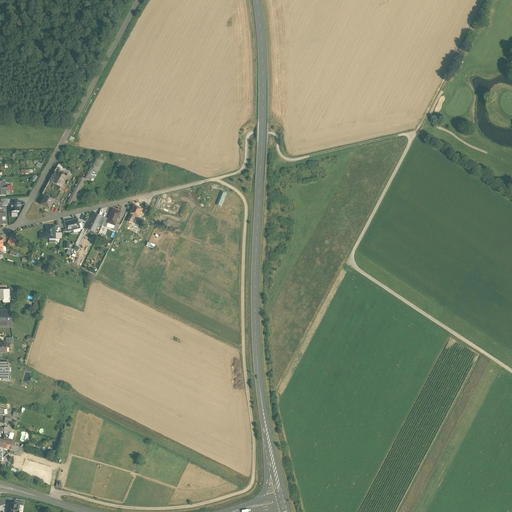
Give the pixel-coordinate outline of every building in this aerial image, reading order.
[(91,171),(97,174),(104,160),(98,157),(91,171)] [(61,171),(57,169),(43,195),(46,197),(54,201),(53,203),(56,205),(73,174),(63,168),(61,171)] [(87,180),(92,183),(97,174),(91,171),(90,170),(85,180),(87,180)] [(80,182),(74,192),(79,194),(85,184),(80,182)] [(46,197),(42,205),(49,210),(53,203),(54,201),(46,197)] [(20,202),(10,203),(11,212),(17,212),(19,212),(19,205),(20,205),(20,202)] [(139,218),(143,210),(135,206),(127,222),(132,224),(135,217),(139,218)] [(109,219),(108,223),(115,226),(116,224),(120,213),(113,210),(109,219)] [(102,218),(94,214),(87,229),(95,232),(99,225),(102,218)] [(139,218),(135,217),(132,224),(139,228),(143,220),(139,218)] [(65,223),(68,232),(80,229),(79,224),(78,220),(65,223)] [(55,233),(55,227),(46,228),(46,234),(40,234),(41,239),(49,239),(55,239),(55,233)] [(4,290),(1,290),(0,290),(0,300),(1,300),(1,303),(4,303),(8,303),(9,303),(9,300),(9,299),(8,299),(8,290),(4,290)] [(10,310),(3,310),(3,316),(0,315),(0,326),(7,327),(7,321),(8,321),(8,319),(7,319),(7,316),(10,316),(10,310)] [(0,363),(0,380),(6,380),(7,372),(8,372),(8,364),(6,364),(0,363)] [(4,441),(0,439),(0,447),(11,451),(13,444),(4,441)] [(13,444),(11,451),(14,452),(14,454),(20,457),(23,448),(13,444)]
